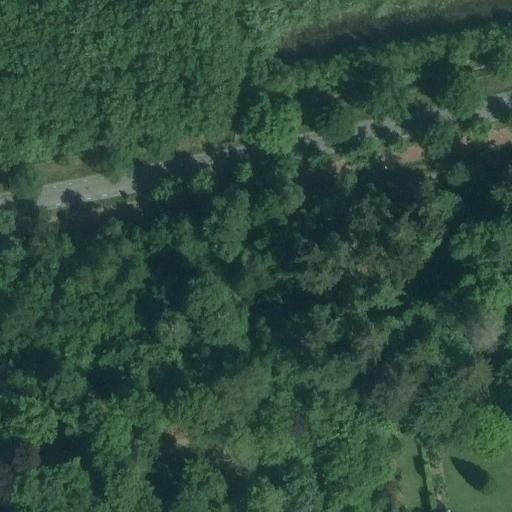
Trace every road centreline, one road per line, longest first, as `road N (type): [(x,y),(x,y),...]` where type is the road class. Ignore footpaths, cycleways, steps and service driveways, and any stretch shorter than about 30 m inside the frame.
road 1 (tertiary): [(0,209),(511,105)]
road 2 (unknown): [(511,175),(259,227),(244,254)]
